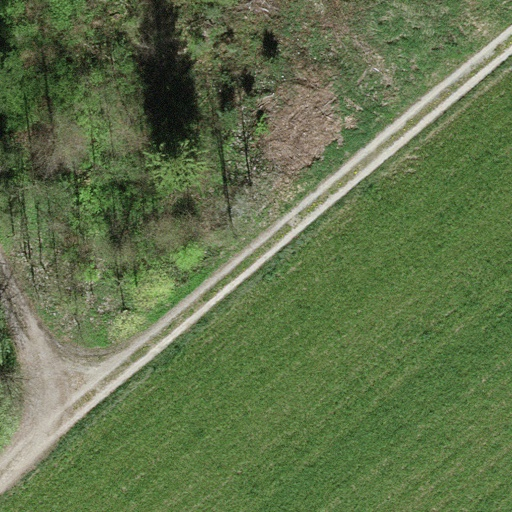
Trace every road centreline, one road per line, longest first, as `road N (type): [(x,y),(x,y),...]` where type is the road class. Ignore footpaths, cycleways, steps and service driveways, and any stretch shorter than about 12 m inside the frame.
road 1 (track): [(0,473),(511,35)]
road 2 (track): [(0,274),(64,417)]
